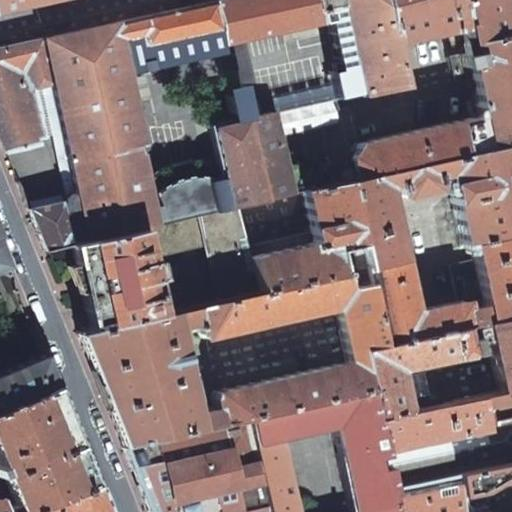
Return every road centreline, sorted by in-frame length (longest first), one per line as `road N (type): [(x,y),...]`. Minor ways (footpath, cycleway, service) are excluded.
road 1 (residential): [(124,511),(0,187)]
road 2 (residential): [(0,26),(122,0)]
